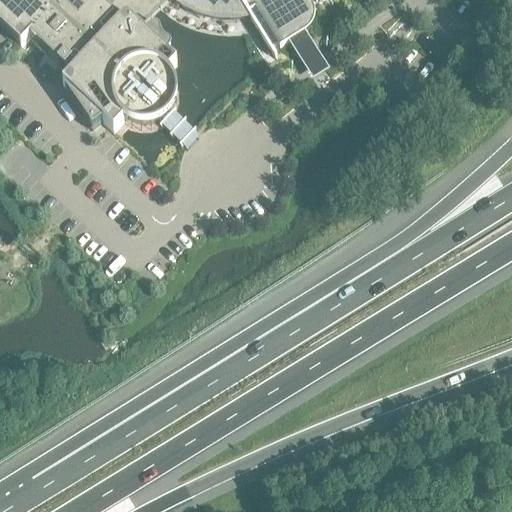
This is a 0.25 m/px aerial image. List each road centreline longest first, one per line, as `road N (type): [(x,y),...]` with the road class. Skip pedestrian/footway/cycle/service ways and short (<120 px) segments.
road 1 (motorway): [(511,149),(430,217),(219,354),(37,490)]
road 2 (motorway): [(511,192),(37,490)]
road 3 (motorway): [(78,511),(511,243)]
road 4 (motorway): [(147,511),(294,441),(511,358)]
